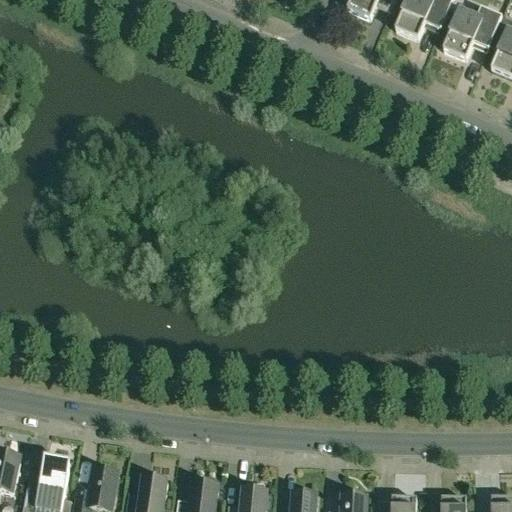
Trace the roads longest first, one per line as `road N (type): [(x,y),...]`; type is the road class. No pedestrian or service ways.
road 1 (residential): [(511,443),(208,431),(0,397)]
road 2 (residential): [(511,144),(304,55)]
road 3 (residential): [(304,55),(167,0)]
